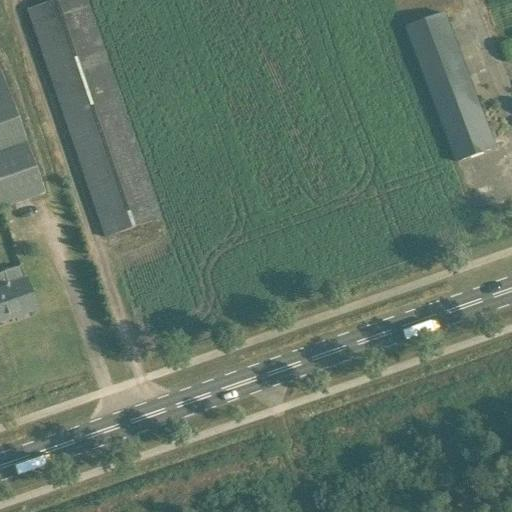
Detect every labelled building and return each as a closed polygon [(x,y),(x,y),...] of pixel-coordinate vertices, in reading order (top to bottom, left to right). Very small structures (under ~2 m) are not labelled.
[(159,220),(84,0),(56,0),(28,10),(106,238),(159,220)] [(407,28),(458,163),(496,148),(445,13),(407,28)] [(0,68),(0,208),(1,208),(45,192),(1,68),(0,68)] [(27,281),(23,282),(19,268),(0,274),(0,322),(37,310),(27,281)] [(92,281),(82,284),(86,298),(96,295),(92,281)]
